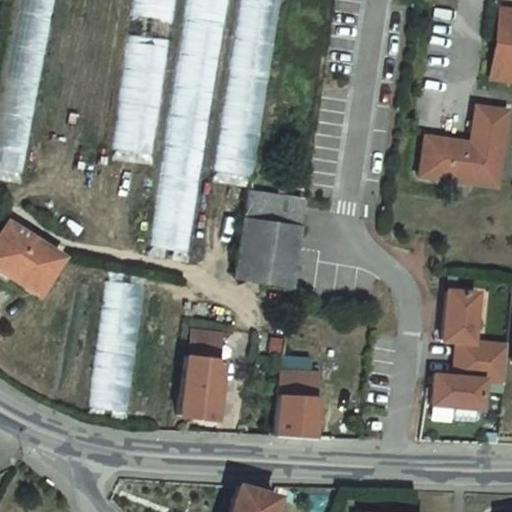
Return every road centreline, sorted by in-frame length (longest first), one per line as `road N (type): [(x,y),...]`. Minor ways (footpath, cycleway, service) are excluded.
road 1 (residential): [(379,0),(347,230),(353,245),(399,282),(412,313),(392,468)]
road 2 (tertiary): [(392,468),(64,454)]
road 3 (tertiary): [(511,468),(392,468)]
